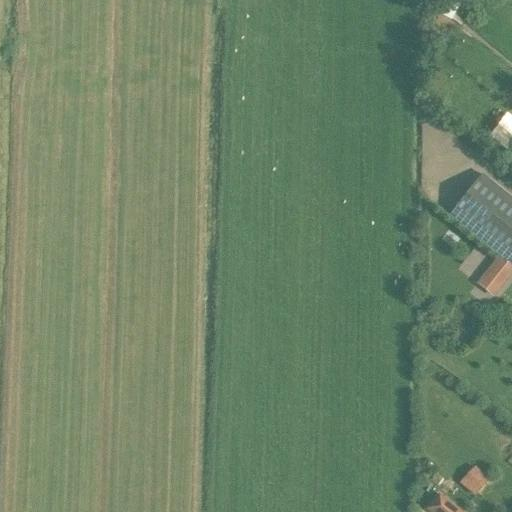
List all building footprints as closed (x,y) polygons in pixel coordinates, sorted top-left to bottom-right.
[(452,0),(442,0),(438,8),(453,15),(459,3),(452,0)] [(511,265),(511,199),(482,176),(450,216),(511,265)] [(460,270),(480,281),(495,255),(475,244),(460,270)] [(511,267),(498,256),(485,272),(502,286),(511,273),(511,267)] [(488,480),(475,468),(462,482),(475,495),(488,480)] [(436,475),(431,482),(439,488),(440,486),(453,495),(457,490),(436,475)] [(459,511),(439,496),(428,510),(429,511),(459,511)]
